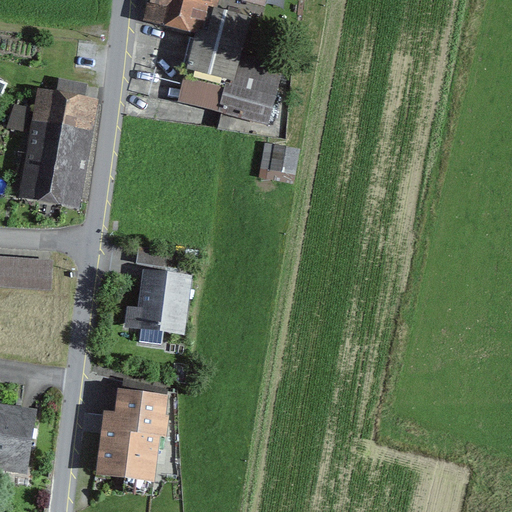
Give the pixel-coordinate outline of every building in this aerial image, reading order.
[(216,0),(154,0),(151,11),(170,15),(166,33),(193,41),(206,44),(213,16),(216,0)] [(262,0),(229,0),(227,9),(258,17),(262,0)] [(176,105),(266,128),(283,65),(244,55),(251,25),(213,16),(206,44),(193,41),(176,105)] [(96,105),(42,96),(25,203),(79,212),(96,105)] [(13,103),(8,128),(27,131),(31,106),(13,103)] [(262,168),(296,175),(301,149),(267,143),(262,168)] [(0,288),(49,292),(51,263),(0,258),(0,288)] [(190,282),(143,275),(138,309),(124,307),(121,331),(182,340),(190,282)] [(170,400),(119,394),(117,416),(106,414),(98,477),(150,483),(155,441),(165,442),(170,400)] [(37,413),(0,408),(0,469),(28,474),(37,413)]
